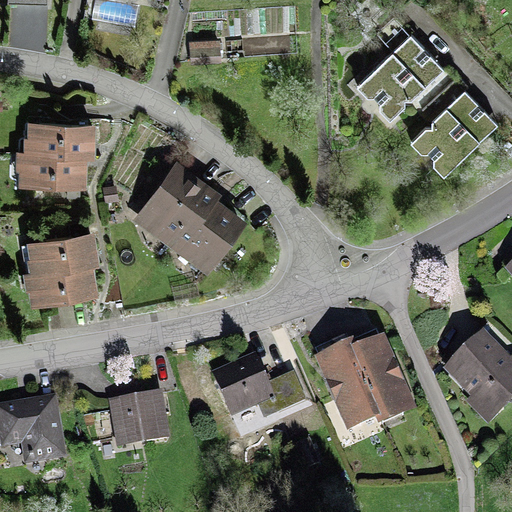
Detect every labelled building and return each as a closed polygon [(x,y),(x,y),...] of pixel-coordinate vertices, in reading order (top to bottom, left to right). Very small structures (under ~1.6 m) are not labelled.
[(410,33),(357,85),(367,96),(373,96),(379,102),(379,108),(390,119),(405,105),(405,99),(411,99),(411,105),(418,112),(454,78),(410,33)] [(433,164),(444,175),(497,123),(454,78),(418,112),(425,120),(432,120),(431,126),(425,126),(411,141),(421,152),(427,152),(433,158),(433,164)] [(39,123),(38,153),(83,154),(90,154),(91,124),(39,123)] [(30,153),(30,182),(82,184),(83,154),(38,153),(30,153)] [(208,266),(240,222),(211,201),(215,195),(176,166),(150,202),(179,223),(169,237),(208,266)] [(27,273),(37,271),(88,263),(95,262),(90,232),(38,241),(39,242),(27,244),(23,249),(27,273)] [(37,271),(42,301),(93,293),(88,263),(37,271)] [(346,339),(346,340),(379,416),(407,404),(376,334),(349,346),(346,339)] [(480,339),(451,367),(496,412),(511,395),(511,360),(506,366),(480,339)] [(379,416),(346,340),(318,352),(348,422),(375,410),(378,417),(379,416)] [(214,375),(229,408),(248,400),(251,405),(268,397),(272,405),(275,403),(278,411),(304,399),(293,373),(267,384),(255,357),(214,375)] [(112,401),(118,440),(145,435),(146,441),(166,438),(159,393),(112,401)] [(52,401),(0,409),(0,415),(5,442),(25,439),(28,459),(61,454),(52,401)] [(311,445),(298,451),(305,469),(319,463),(311,445)]
